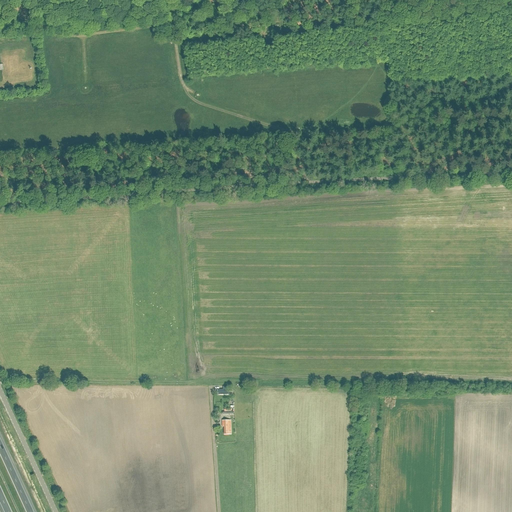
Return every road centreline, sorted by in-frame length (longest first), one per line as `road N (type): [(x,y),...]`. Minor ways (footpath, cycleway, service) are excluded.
road 1 (unclassified): [(0,204),(511,173)]
road 2 (track): [(366,384),(0,382)]
road 3 (track): [(172,23),(188,95),(294,134),(306,182)]
road 4 (track): [(0,18),(62,35),(172,23)]
road 5 (unclassified): [(54,511),(0,391)]
